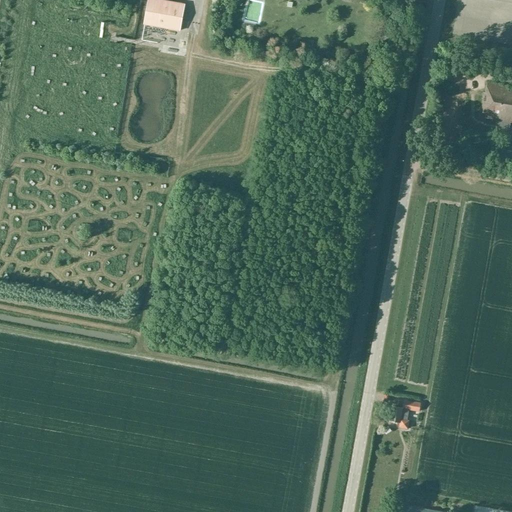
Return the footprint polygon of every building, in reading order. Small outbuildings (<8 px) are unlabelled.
[(158,0),(148,0),(144,24),(181,30),(185,5),(158,0)] [(254,14),(250,4),(240,7),(245,18),(254,14)] [(226,59),(224,67),(242,70),(244,62),(226,59)] [(208,86),(211,70),(197,67),(194,83),(208,86)] [(511,86),(487,83),(485,93),(483,93),(478,117),(496,120),(496,125),(503,126),(504,122),(511,123),(510,129),(511,129),(511,86)] [(511,150),(500,149),(491,147),(490,158),(499,159),(511,162),(511,150)] [(420,403),(418,403),(404,401),(403,409),(393,407),(390,421),(400,423),(400,427),(408,429),(409,421),(407,421),(409,410),(419,412),(420,403)]
